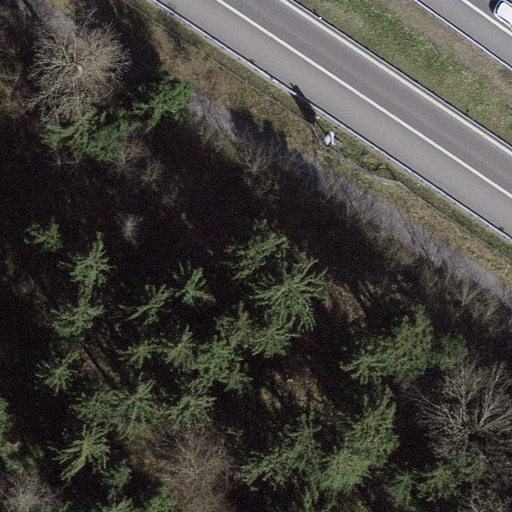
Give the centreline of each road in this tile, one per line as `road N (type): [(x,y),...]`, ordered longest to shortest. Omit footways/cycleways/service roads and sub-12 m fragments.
road 1 (track): [(50,0),(511,302)]
road 2 (motorway): [(248,0),(511,176)]
